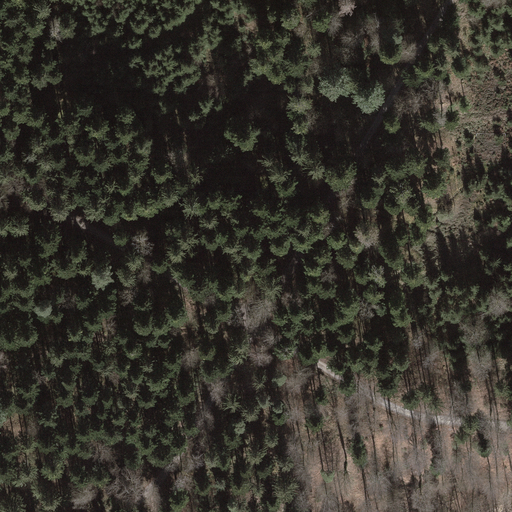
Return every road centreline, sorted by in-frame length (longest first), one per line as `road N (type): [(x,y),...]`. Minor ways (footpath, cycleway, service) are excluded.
road 1 (track): [(125,511),(184,444),(451,0)]
road 2 (track): [(0,172),(387,404),(426,417),(511,425)]
